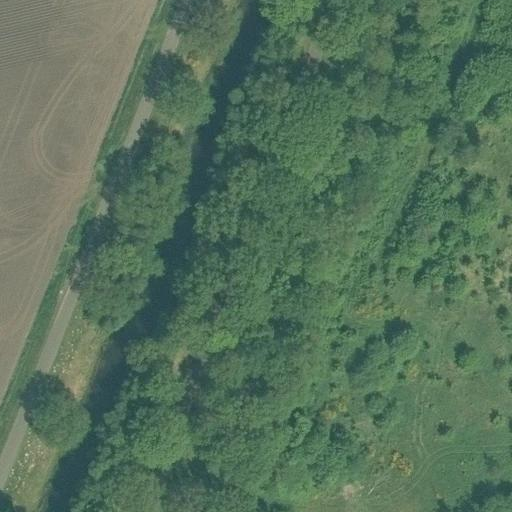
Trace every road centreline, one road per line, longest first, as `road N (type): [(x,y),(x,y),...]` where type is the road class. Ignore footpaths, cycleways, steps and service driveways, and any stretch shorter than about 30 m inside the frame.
road 1 (unclassified): [(143,511),(334,0)]
road 2 (unclassified): [(0,476),(186,0)]
